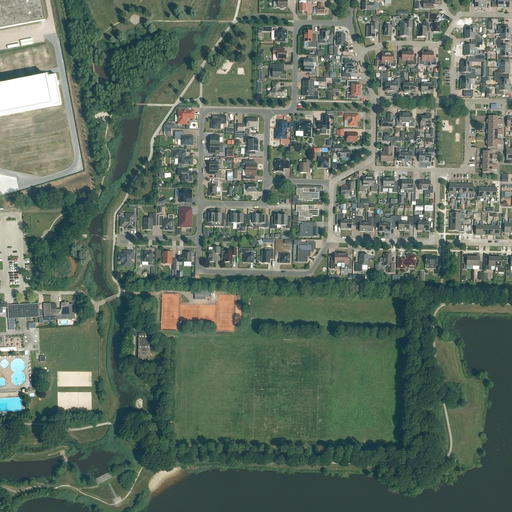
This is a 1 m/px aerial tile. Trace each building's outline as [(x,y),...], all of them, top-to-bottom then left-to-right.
[(0,0),(0,116),(7,115),(62,105),(56,75),(0,86),(0,28),(41,21),(45,20),(41,0),(0,0)] [(288,8),(287,0),(274,0),(275,2),(278,2),(278,7),(280,7),(281,8),(281,9),(283,9),(283,8),(284,8),(288,8)] [(436,0),(430,0),(430,2),(423,2),(423,8),(433,8),(433,5),(439,6),(439,0),(436,0)] [(504,8),(503,0),(492,0),(492,2),(495,2),(495,3),(498,3),(498,8),(504,8)] [(511,0),(503,0),(504,8),(509,8),(510,3),(511,3),(511,0)] [(439,33),(439,23),(436,23),(437,14),(430,14),(430,19),(433,19),(433,32),(439,33)] [(394,28),(395,22),(392,22),(391,26),(385,26),(384,36),(391,36),(391,28),(394,28)] [(412,29),(412,22),(405,22),(405,25),(400,25),(400,36),(402,36),(402,37),(404,37),(404,36),(408,37),(408,28),(412,29)] [(378,30),(378,24),(372,23),(372,27),(367,27),(367,37),(374,38),(375,30),(378,30)] [(429,30),(429,24),(423,24),(423,27),(419,27),(419,37),(426,37),(426,30),(429,30)] [(465,34),(475,34),(475,28),(477,28),(478,25),(472,25),(471,28),(465,28),(465,34)] [(500,35),(511,35),(511,29),(506,29),(506,26),(504,25),(504,26),(498,26),(498,31),(496,31),(496,35),(500,35)] [(287,38),(287,31),(275,31),(275,38),(279,38),(279,42),(285,42),(285,38),(287,38)] [(316,48),(316,39),(312,39),(312,31),(304,31),(304,38),(303,39),(304,41),(304,42),(308,42),(308,48),(316,48)] [(328,35),(329,32),(322,32),(322,38),(319,38),(319,44),(322,44),(325,44),(325,41),(328,41),(328,42),(331,42),(331,35),(328,35)] [(345,44),(345,35),(337,34),(337,38),(336,38),(336,41),(337,41),(337,46),(341,46),(341,53),(348,53),(348,44),(345,44)] [(475,37),(475,34),(465,34),(464,39),(476,39),(476,43),(483,43),(483,39),(480,39),(480,37),(475,37)] [(504,40),(511,40),(511,35),(500,35),(500,37),(496,37),(496,40),(495,40),(495,43),(504,43),(504,40)] [(482,46),(483,43),(476,43),(476,45),(464,45),(464,51),(474,51),(475,48),(480,48),(480,46),(482,46)] [(504,46),(504,43),(495,43),(495,46),(496,46),(496,49),(500,49),(500,52),(510,52),(510,46),(504,46)] [(277,55),(277,59),(286,60),(286,53),(284,52),(284,49),(273,49),(273,55),(277,55)] [(407,61),(408,52),(405,52),(405,51),(402,51),(402,59),(399,59),(398,65),(404,65),(404,64),(405,61),(407,61)] [(410,52),(408,52),(407,61),(410,61),(410,64),(411,65),(416,65),(416,59),(413,59),(413,52),(410,52)] [(425,61),(427,61),(428,53),(425,53),(425,52),(422,52),(422,59),(419,59),(419,65),(424,65),(424,64),(425,61)] [(430,53),(428,53),(427,61),(430,62),(430,65),(431,65),(436,66),(436,60),(433,60),(433,52),(430,52),(430,53)] [(510,57),(510,52),(500,52),(500,54),(497,54),(497,60),(503,60),(503,57),(510,57)] [(384,66),(384,63),(387,63),(387,54),(385,54),(385,53),(382,53),(382,61),(379,61),(378,67),(383,67),(384,66)] [(387,54),(387,63),(390,63),(390,66),(391,67),(396,67),(396,61),(393,61),(393,54),(390,54),(387,54)] [(313,67),(313,63),(316,63),(316,57),(310,57),(310,61),(304,61),(304,67),(305,67),(313,67)] [(354,68),(354,62),(348,62),(348,58),(342,57),(342,64),(345,64),(345,68),(346,68),(346,67),(354,68)] [(503,63),(503,60),(497,60),(497,63),(500,63),(500,69),(510,69),(510,63),(503,63)] [(286,79),(286,72),(282,72),(282,69),(280,69),(280,65),(270,65),(270,70),(273,70),(273,78),(281,78),(286,79)] [(314,67),(313,67),(305,67),(304,73),(310,73),(310,76),(317,76),(317,70),(313,70),(314,67)] [(355,68),(354,68),(346,67),(346,68),(346,71),(342,71),(342,77),(349,78),(349,74),(355,74),(355,68)] [(467,73),(467,76),(475,76),(475,71),(471,71),(471,68),(461,68),(461,73),(467,73)] [(510,74),(510,69),(500,69),(499,71),(496,71),(496,73),(494,73),(494,77),(503,77),(503,74),(510,74)] [(391,92),(391,82),(388,82),(388,73),(380,73),(380,78),(381,78),(381,88),(385,88),(385,92),(391,92)] [(475,79),(475,76),(467,76),(467,79),(461,79),(460,85),(471,85),(471,79),(475,79)] [(503,80),(503,77),(494,77),(494,81),(496,81),(496,83),(499,83),(499,86),(509,86),(509,80),(503,80)] [(400,87),(400,80),(400,79),(397,79),(397,80),(395,80),(395,82),(391,82),(391,92),(397,92),(397,87),(400,87)] [(418,87),(418,79),(415,79),(415,83),(409,82),(409,92),(415,93),(415,87),(418,87)] [(427,93),(427,83),(421,83),(422,79),(418,79),(418,87),(421,87),(421,93),(427,93)] [(427,83),(427,93),(433,93),(433,89),(436,89),(437,79),(431,79),(431,83),(427,83)] [(409,92),(409,82),(406,82),(406,80),(400,80),(400,87),(403,87),(403,92),(409,92)] [(352,90),(361,90),(361,89),(362,89),(362,86),(361,86),(361,84),(354,84),(354,81),(347,81),(347,87),(352,87),(352,90)] [(272,97),(285,97),(286,90),(280,90),(279,89),(279,83),(273,83),(272,91),(268,91),(268,96),(272,96),(272,97)] [(471,90),(471,85),(460,85),(460,90),(467,90),(467,93),(473,93),(473,90),(471,90)] [(509,91),(509,86),(499,86),(499,88),(496,88),(496,95),(503,95),(503,91),(509,91)] [(313,93),(314,89),(303,89),(303,96),(309,96),(309,100),(318,100),(318,93),(313,93)] [(361,91),(361,90),(352,90),(351,93),(347,93),(347,99),(353,99),(353,96),(361,96),(361,95),(362,94),(362,92),(361,91)] [(186,111),(186,110),(183,110),(183,111),(179,111),(179,115),(178,115),(178,121),(177,122),(177,124),(178,125),(180,125),(181,124),(187,124),(187,120),(186,120),(188,118),(189,118),(193,119),(194,111),(186,111)] [(392,127),(393,114),(388,114),(388,120),(382,119),(381,126),(386,126),(386,127),(392,127)] [(406,123),(406,114),(399,114),(399,120),(396,120),(396,126),(402,127),(402,123),(406,123)] [(406,114),(406,123),(409,123),(408,127),(415,127),(415,121),(412,121),(412,114),(406,114)] [(358,120),(358,115),(345,115),(345,120),(348,120),(348,126),(357,127),(357,120),(358,120)] [(220,124),(226,124),(226,116),(218,116),(218,120),(211,120),(211,129),(220,129),(220,124)] [(329,122),(329,116),(322,116),(322,122),(319,122),(318,130),(329,130),(329,122)] [(257,127),(257,119),(247,119),(247,127),(257,127)] [(286,139),(286,121),(278,121),(277,130),(276,130),(276,133),(275,133),(275,139),(281,139),(286,139)] [(310,137),(310,122),(302,122),(302,124),(296,123),(295,132),(304,132),(304,136),(310,137)] [(193,145),(193,137),(184,136),(184,132),(175,132),(175,140),(181,140),(181,145),(193,145)] [(358,140),(359,139),(359,137),(358,136),(358,134),(353,133),(347,133),(346,142),(353,142),(357,142),(358,140)] [(210,145),(222,145),(222,143),(219,143),(220,136),(211,136),(210,145)] [(248,146),(259,146),(259,144),(258,143),(258,141),(251,140),(251,137),(245,137),(245,143),(248,143),(248,146)] [(222,148),(222,145),(210,145),(210,151),(210,154),(215,154),(219,154),(219,153),(223,153),(223,148),(222,148)] [(259,148),(259,146),(248,146),(248,149),(245,149),(244,154),(251,154),(251,151),(258,152),(258,149),(259,148)] [(349,158),(349,150),(342,150),(342,146),(335,146),(335,153),(338,153),(338,158),(349,158)] [(392,162),(392,148),(385,147),(384,153),(381,153),(381,161),(392,162)] [(399,155),(398,162),(405,162),(405,153),(405,149),(396,149),(396,155),(399,155)] [(405,153),(405,162),(411,162),(411,156),(414,156),(414,150),(408,149),(408,153),(405,153)] [(425,162),(425,152),(422,152),(422,149),(419,149),(416,149),(416,157),(419,157),(419,162),(425,162)] [(425,152),(425,162),(431,162),(431,158),(434,158),(434,150),(428,150),(428,152),(425,152)] [(192,165),(193,157),(188,157),(186,155),(186,152),(173,151),(173,158),(178,159),(178,164),(192,165)] [(328,168),(329,154),(323,154),(322,158),(318,158),(318,168),(328,168)] [(210,169),(218,169),(218,166),(221,166),(222,160),(216,160),(215,163),(210,163),(210,169)] [(246,170),(257,170),(257,164),(250,164),(250,161),(243,160),(243,164),(246,164),(246,170)] [(309,173),(309,160),(304,160),(304,164),(300,164),(300,173),(309,173)] [(289,169),(289,162),(283,162),(283,161),(275,161),(275,172),(283,172),(283,169),(289,169)] [(182,176),(182,182),(186,182),(186,181),(192,182),(192,174),(188,173),(188,169),(178,169),(178,176),(182,176)] [(218,173),(218,169),(210,169),(210,175),(216,175),(216,178),(221,178),(221,173),(218,173)] [(257,176),(257,170),(246,170),(245,176),(243,176),(242,179),(250,179),(250,176),(257,176)] [(368,189),(368,186),(369,178),(363,177),(363,185),(360,185),(359,192),(365,192),(365,189),(368,189)] [(369,178),(368,186),(371,186),(371,192),(377,192),(377,185),(374,185),(374,178),(369,178)] [(388,189),(389,178),(383,178),(383,186),(380,186),(379,193),(383,193),(383,189),(388,189)] [(389,178),(388,189),(392,189),(392,192),(397,192),(397,186),(394,185),(394,178),(389,178)] [(218,188),(219,181),(212,181),(212,185),(210,184),(210,191),(209,191),(209,196),(213,197),(213,196),(220,196),(220,192),(216,192),(216,188),(218,188)] [(413,181),(407,181),(407,190),(407,193),(410,193),(412,193),(412,200),(412,202),(415,202),(416,200),(416,193),(416,187),(413,187),(413,181)] [(424,191),(424,193),(433,194),(433,187),(430,187),(430,181),(425,181),(424,191)] [(354,190),(354,183),(347,183),(347,188),(341,188),(341,195),(351,195),(352,190),(354,190)] [(256,192),(256,185),(247,185),(247,189),(244,189),(244,195),(250,195),(250,192),(256,192)] [(309,193),(309,189),(302,189),(297,189),(297,195),(300,195),(299,199),(305,200),(305,201),(312,201),(312,199),(318,199),(318,193),(309,193)] [(192,199),(192,190),(179,190),(179,198),(180,198),(180,203),(186,203),(186,199),(192,199)] [(308,210),(308,206),(302,206),(296,206),(296,212),(299,212),(299,216),(305,216),(305,218),(312,218),(312,216),(318,216),(318,210),(308,210)] [(191,227),(191,209),(180,209),(180,227),(191,227)] [(356,220),(356,218),(356,212),(351,212),(351,216),(349,216),(349,217),(346,217),(346,220),(346,229),(352,229),(352,220),(356,220)] [(134,228),(134,215),(126,214),(126,219),(121,219),(121,227),(128,227),(128,228),(134,228)] [(156,221),(156,214),(150,214),(150,219),(144,218),(144,230),(153,230),(153,221),(156,221)] [(215,214),(209,214),(209,220),(206,220),(206,226),(208,226),(209,223),(215,223),(215,214)] [(215,214),(215,223),(221,223),(221,227),(224,227),(224,220),(221,220),(221,214),(215,214)] [(237,223),(237,214),(231,214),(231,221),(228,221),(228,227),(233,227),(233,223),(237,223)] [(237,214),(237,223),(240,223),(240,227),(246,227),(246,221),(243,221),(243,215),(237,214)] [(346,220),(343,220),(343,214),(337,214),(337,221),(340,222),(340,229),(346,229),(346,220)] [(259,224),(259,215),(253,215),(253,221),(249,221),(249,227),(255,227),(255,224),(259,224)] [(259,215),(259,224),(265,224),(265,228),(268,228),(268,221),(265,221),(265,215),(259,215)] [(281,226),(281,215),(275,215),(274,222),(271,222),(271,229),(277,229),(277,226),(281,226)] [(281,215),(281,226),(287,226),(287,229),(290,229),(290,223),(287,223),(287,216),(281,215)] [(375,218),(375,224),(379,224),(379,232),(384,232),(385,223),(385,218),(382,218),(382,223),(379,222),(379,215),(375,215),(375,218)] [(173,230),(173,220),(163,219),(163,216),(159,216),(159,223),(162,223),(162,230),(173,230)] [(385,223),(384,232),(390,232),(390,226),(394,226),(394,217),(390,216),(390,218),(385,218),(385,223)] [(423,231),(423,219),(423,218),(418,218),(418,217),(415,216),(415,224),(418,224),(417,231),(423,231)] [(404,231),(404,221),(401,221),(401,217),(394,217),(394,226),(394,224),(398,224),(398,231),(404,231)] [(404,221),(404,231),(410,231),(410,224),(414,225),(414,217),(407,217),(407,221),(404,221)] [(365,232),(365,222),(363,222),(363,218),(356,218),(356,220),(356,225),(360,225),(359,232),(365,232)] [(375,225),(375,224),(375,218),(368,218),(368,222),(365,222),(365,232),(371,232),(371,225),(375,225)] [(310,227),(310,223),(304,223),(304,225),(300,225),(300,232),(308,232),(308,234),(304,233),(304,237),(312,237),(312,236),(317,236),(318,227),(310,227)] [(315,250),(315,243),(307,242),(307,244),(298,244),(298,262),(307,262),(307,257),(310,257),(310,252),(313,252),(313,250),(315,250)] [(220,254),(220,247),(213,247),(213,252),(208,252),(208,255),(208,262),(216,262),(216,254),(220,254)] [(225,256),(225,262),(232,262),(232,256),(237,256),(237,249),(231,249),(231,251),(225,251),(225,252),(222,251),(222,256),(225,256)] [(254,253),(247,253),(248,249),(241,249),(241,253),(244,253),(244,263),(253,263),(254,253)] [(273,256),(274,249),(266,249),(266,252),(262,252),(262,263),(270,263),(270,256),(273,256)] [(134,259),(134,252),(126,251),(126,252),(123,252),(123,255),(119,255),(119,258),(118,258),(118,259),(119,259),(119,262),(123,262),(123,265),(126,266),(130,266),(131,259),(134,259)] [(152,262),(152,252),(142,252),(142,262),(148,262),(148,265),(152,265),(152,262)] [(172,264),(172,252),(164,252),(164,253),(163,254),(162,255),(163,256),(164,257),(163,264),(172,264)] [(191,262),(191,253),(184,253),(184,256),(179,256),(179,262),(191,262)] [(290,264),(290,259),(289,259),(289,253),(280,253),(280,263),(285,263),(285,264),(290,264)] [(341,264),(341,254),(335,254),(335,262),(331,262),(331,269),(337,269),(337,264),(341,264)] [(348,254),(341,254),(341,264),(341,269),(345,269),(345,270),(351,270),(351,263),(348,263),(348,254)] [(367,266),(368,255),(360,254),(360,259),(360,258),(359,264),(356,264),(355,272),(362,272),(362,266),(367,266)] [(394,273),(394,264),(391,264),(391,255),(384,255),(384,259),(380,259),(380,263),(384,263),(384,266),(388,266),(388,273),(394,273)] [(415,268),(415,256),(408,256),(408,260),(400,259),(400,267),(408,267),(408,268),(415,268)] [(437,265),(437,256),(432,256),(432,257),(426,257),(425,265),(429,265),(437,265)] [(473,266),(473,257),(467,257),(466,263),(464,263),(463,270),(466,270),(467,266),(473,266)] [(473,257),(473,266),(479,266),(479,270),(482,270),(482,264),(479,264),(479,257),(473,257)] [(495,267),(495,258),(489,258),(489,264),(486,264),(486,270),(488,270),(491,270),(491,267),(495,267)] [(495,258),(495,267),(498,267),(498,272),(504,272),(504,273),(504,268),(504,264),(501,264),(501,258),(495,258)] [(206,290),(206,292),(200,292),(200,291),(197,291),(197,292),(195,291),(195,297),(195,301),(203,301),(205,301),(205,297),(211,297),(211,292),(210,292),(210,290),(206,290)] [(62,310),(56,310),(57,316),(69,316),(69,320),(75,319),(74,304),(69,305),(69,303),(66,303),(64,303),(61,303),(62,310)] [(38,304),(28,305),(28,307),(33,307),(34,313),(39,313),(38,304)] [(51,304),(43,304),(44,317),(51,317),(57,316),(56,310),(51,310),(51,304)] [(150,363),(150,334),(139,334),(138,363),(150,363)]
